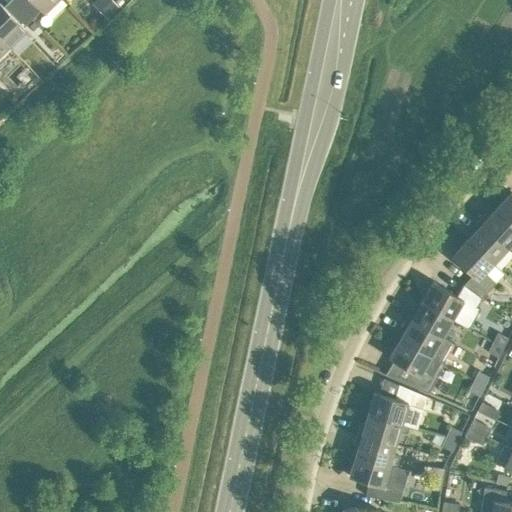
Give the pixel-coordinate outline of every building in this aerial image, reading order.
[(15,0),(15,1),(31,18),(40,10),(43,13),(57,0),(15,0)] [(97,0),(111,15),(126,0),(97,0)] [(0,3),(0,37),(9,47),(26,30),(23,27),(31,18),(15,1),(6,10),(0,3)] [(41,31),(33,22),(29,26),(37,35),(41,31)] [(0,55),(9,47),(0,37),(0,55)] [(511,192),(510,191),(495,207),(511,222),(511,192)] [(484,211),(477,220),(506,247),(511,240),(511,222),(495,207),(488,215),(484,211)] [(473,231),(466,239),(492,263),(506,247),(477,220),(469,228),(473,231)] [(471,274),(462,284),(481,297),(495,282),(484,271),(492,263),(466,239),(450,255),(471,274)] [(432,281),(420,300),(451,318),(457,308),(470,315),(481,297),(462,284),(456,295),(432,281)] [(411,307),(406,317),(440,337),(441,336),(451,318),(420,300),(415,309),(411,307)] [(404,329),(399,338),(440,361),(440,360),(451,342),(441,336),(440,337),(406,317),(400,326),(404,329)] [(497,332),(492,342),(502,347),(507,337),(497,332)] [(440,361),(399,338),(388,357),(411,370),(405,382),(427,392),(444,363),(440,360),(440,361)] [(502,347),(492,342),(487,351),(497,357),(502,347)] [(477,370),(472,380),(483,386),(488,376),(477,370)] [(478,395),(483,386),(472,380),(467,390),(478,395)] [(373,391),(367,412),(408,425),(416,427),(425,396),(403,386),(399,399),(373,391)] [(476,410),(490,416),(494,408),(481,401),(476,410)] [(359,421),(356,432),(394,443),(398,430),(406,433),(408,425),(367,412),(364,423),(359,421)] [(472,418),(468,427),(481,434),(486,425),(472,418)] [(450,426),(445,436),(456,441),(460,431),(450,426)] [(481,434),(468,427),(463,435),(477,442),(481,434)] [(357,444),(354,454),(395,466),(398,456),(391,454),(394,443),(356,432),(353,442),(357,444)] [(456,441),(445,436),(440,446),(451,451),(456,441)] [(503,444),(494,462),(511,470),(511,448),(503,444)] [(395,466),(354,454),(348,475),(374,483),(370,496),(398,501),(402,489),(390,485),(395,466)] [(431,466),(430,477),(442,479),(443,468),(431,466)] [(442,479),(430,477),(428,488),(440,490),(442,479)] [(479,511),(511,511),(511,502),(503,501),(505,491),(484,487),(479,511)] [(441,511),(448,511),(455,511),(457,504),(442,501),(441,511)]
